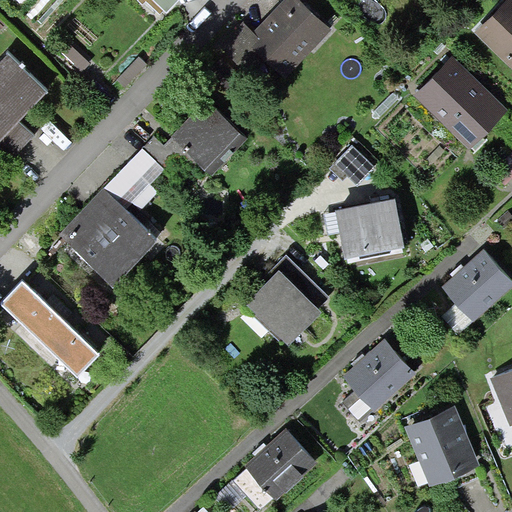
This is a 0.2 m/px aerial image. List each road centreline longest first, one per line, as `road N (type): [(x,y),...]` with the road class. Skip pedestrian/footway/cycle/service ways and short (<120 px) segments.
road 1 (residential): [(235,0),(0,245)]
road 2 (residential): [(0,397),(93,511)]
